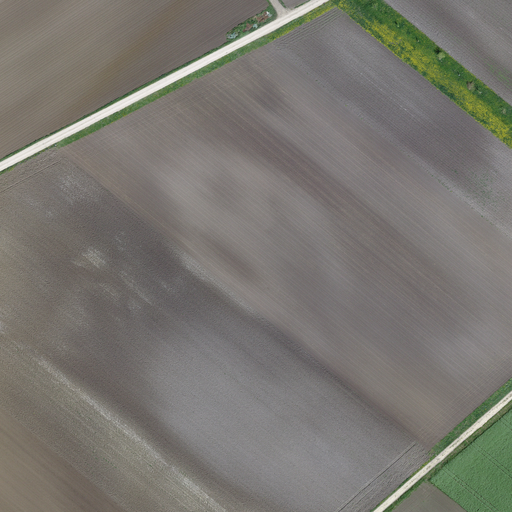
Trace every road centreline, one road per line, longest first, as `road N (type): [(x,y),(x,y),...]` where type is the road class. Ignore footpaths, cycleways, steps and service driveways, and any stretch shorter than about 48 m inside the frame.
road 1 (track): [(342,0),(0,170)]
road 2 (track): [(377,511),(511,394)]
